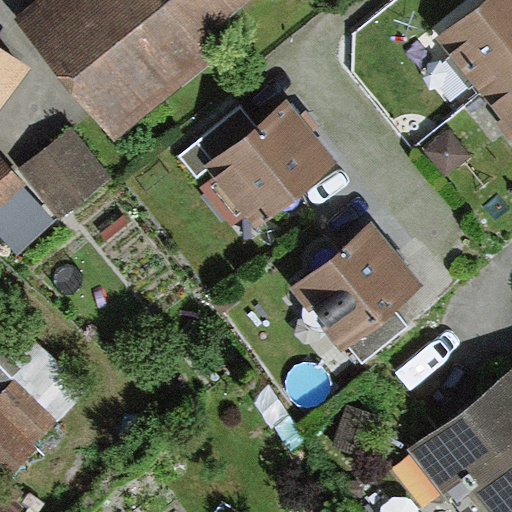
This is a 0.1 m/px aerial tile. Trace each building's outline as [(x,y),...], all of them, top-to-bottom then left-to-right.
[(65,0),(33,25),(98,110),(243,0),(65,0)] [(511,0),(493,0),(444,36),(482,90),(511,68),(511,0)] [(0,91),(16,70),(0,57),(0,91)] [(511,68),(482,90),(511,131),(511,68)] [(321,159),(281,108),(217,158),(257,209),(321,159)] [(71,136),(25,166),(53,210),(100,180),(71,136)] [(0,169),(0,211),(21,191),(0,169)] [(411,282),(371,231),(299,288),(359,364),(403,328),(383,304),(411,282)] [(492,511),(511,511),(511,376),(398,466),(425,500),(461,472),(492,511)] [(9,396),(0,405),(0,479),(46,430),(9,396)]
